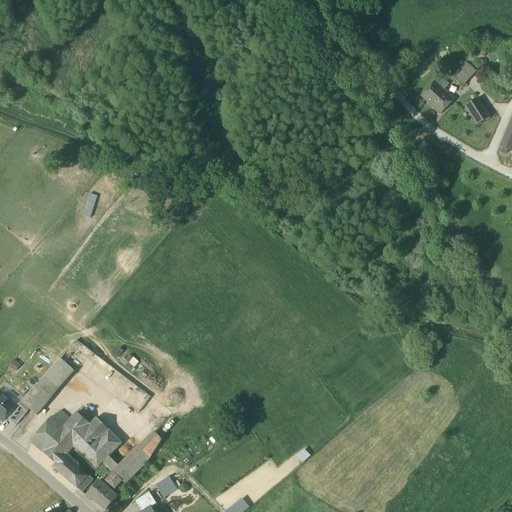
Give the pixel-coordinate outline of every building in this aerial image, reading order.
[(453,75),(463,85),(476,73),(466,63),(453,75)] [(421,97),(440,116),(455,100),(445,90),(449,85),(440,76),(421,97)] [(473,119),(478,126),(490,118),(478,99),(465,107),(473,120),(473,119)] [(500,148),(510,152),(511,149),(511,144),(504,141),(500,148)] [(43,377),(37,384),(52,398),(75,371),(61,358),(43,377)] [(22,366),(15,360),(10,367),(16,372),(22,366)] [(0,393),(16,407),(18,404),(21,402),(22,401),(2,384),(0,387),(0,393)] [(37,384),(33,389),(48,402),(52,398),(37,384)] [(28,395),(43,408),(48,402),(33,389),(28,395)] [(0,393),(0,418),(4,422),(7,418),(16,407),(0,393)] [(43,408),(28,395),(22,401),(21,402),(30,410),(36,416),(43,408)] [(30,410),(21,402),(18,404),(28,412),(30,410)] [(18,404),(16,407),(7,418),(16,426),(28,412),(18,404)] [(99,468),(104,463),(110,456),(122,444),(96,418),(90,425),(77,413),(71,420),(60,411),(54,419),(52,417),(30,442),(55,464),(53,467),(70,483),(79,472),(62,457),(74,443),(99,468)] [(154,432),(120,466),(113,472),(115,474),(122,481),(125,484),(148,462),(162,440),(154,432)] [(301,463),(310,456),(304,449),(295,457),(301,463)] [(104,463),(113,472),(120,466),(110,456),(104,463)] [(70,483),(76,488),(85,478),(79,472),(70,483)] [(115,474),(104,486),(111,492),(122,481),(115,474)] [(76,488),(82,493),(93,481),(87,476),(85,478),(76,488)] [(169,477),(155,486),(164,499),(178,490),(169,477)] [(118,498),(111,492),(104,486),(99,481),(86,496),(91,501),(93,498),(106,511),(118,498)] [(141,511),(143,511),(151,507),(156,504),(149,493),(135,502),(141,511)] [(243,511),(249,507),(241,498),(225,511),(243,511)]
